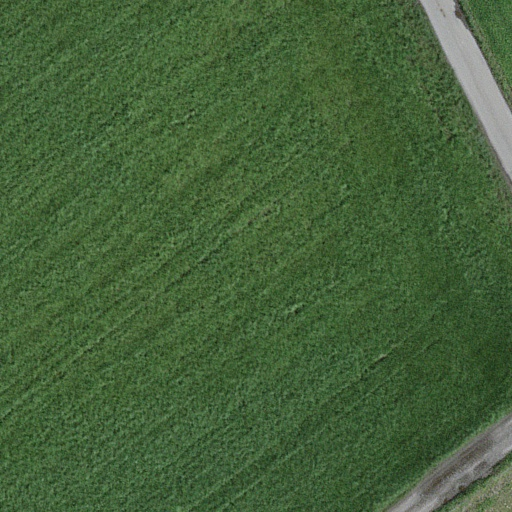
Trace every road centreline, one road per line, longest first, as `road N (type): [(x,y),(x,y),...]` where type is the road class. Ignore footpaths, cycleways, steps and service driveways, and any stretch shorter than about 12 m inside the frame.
road 1 (unclassified): [(511,153),(435,0)]
road 2 (track): [(511,434),(414,511)]
